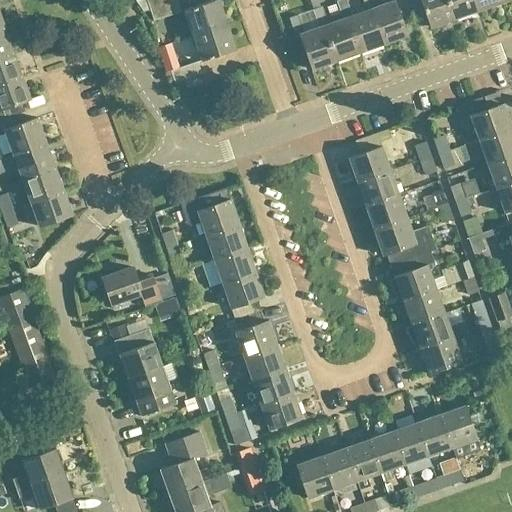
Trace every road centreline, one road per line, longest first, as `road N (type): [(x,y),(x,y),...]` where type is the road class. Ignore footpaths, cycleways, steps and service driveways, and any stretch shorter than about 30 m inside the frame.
road 1 (residential): [(308,123),(382,336),(375,367),(333,379),(315,372),(239,149)]
road 2 (residential): [(129,511),(55,306),(54,272),(104,211)]
road 3 (residential): [(511,53),(308,123)]
road 4 (residential): [(179,139),(84,0)]
road 5 (residential): [(104,211),(57,78)]
road 6 (residential): [(289,130),(247,0)]
